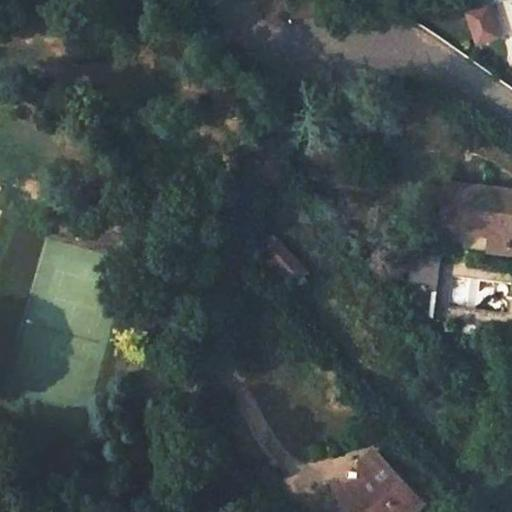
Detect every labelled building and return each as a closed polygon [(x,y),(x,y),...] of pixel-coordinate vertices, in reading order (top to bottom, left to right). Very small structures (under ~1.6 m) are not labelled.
[(474,42),(501,41),(499,3),(472,5),(474,42)] [(494,254),(511,257),(511,195),(455,185),(447,229),(497,238),(494,254)] [(276,240),(263,251),(281,273),(283,272),(294,285),(306,275),(295,262),(276,240)] [(412,282),(437,287),(443,254),(417,250),(412,282)] [(373,474),(386,462),(372,447),(360,459),(373,474)] [(341,501),(329,511),(405,511),(420,498),(386,462),(373,474),(369,477),(337,485),(341,501)]
